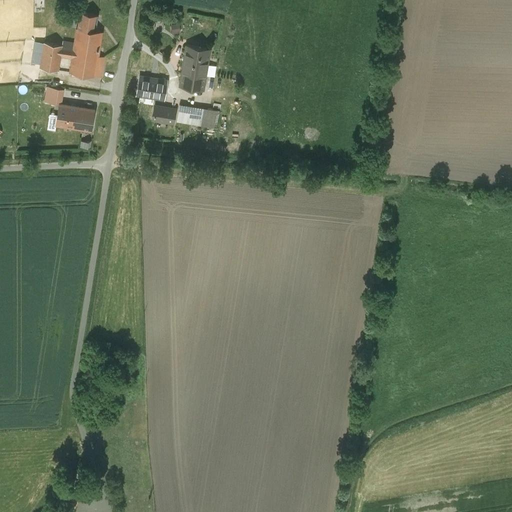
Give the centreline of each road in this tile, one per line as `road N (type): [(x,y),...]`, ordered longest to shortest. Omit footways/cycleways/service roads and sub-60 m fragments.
road 1 (track): [(108,162),(511,192)]
road 2 (unclassified): [(135,0),(108,162),(0,167)]
